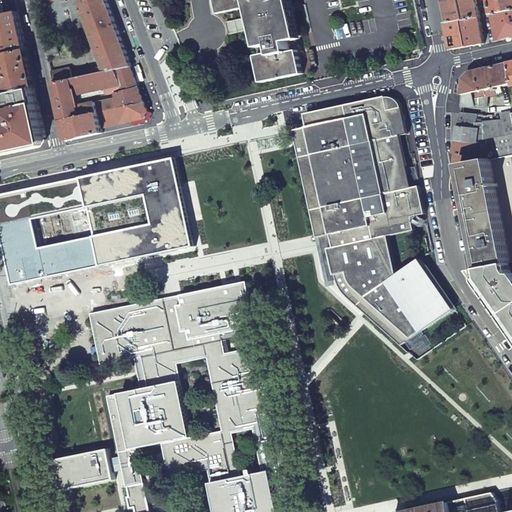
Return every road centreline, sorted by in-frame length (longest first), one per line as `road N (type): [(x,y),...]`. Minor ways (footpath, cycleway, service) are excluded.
road 1 (residential): [(179,133),(427,75)]
road 2 (residential): [(511,355),(459,276),(437,144)]
road 3 (residential): [(26,0),(60,159)]
road 4 (residential): [(179,133),(130,0)]
road 5 (residential): [(60,159),(179,133)]
